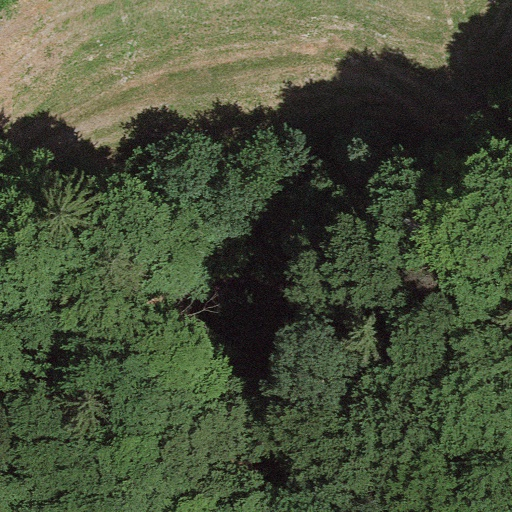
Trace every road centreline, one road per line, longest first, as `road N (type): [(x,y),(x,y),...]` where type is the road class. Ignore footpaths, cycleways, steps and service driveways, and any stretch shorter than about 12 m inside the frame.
road 1 (track): [(0,360),(70,353),(213,289),(250,287),(371,321),(484,428),(511,435)]
road 2 (track): [(0,151),(166,83),(339,53),(369,64),(476,142),(511,151)]
